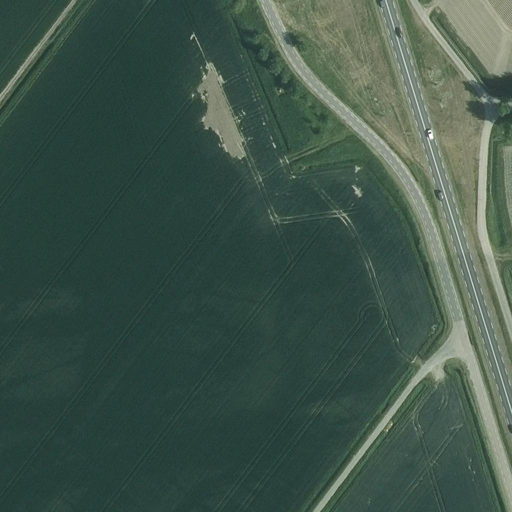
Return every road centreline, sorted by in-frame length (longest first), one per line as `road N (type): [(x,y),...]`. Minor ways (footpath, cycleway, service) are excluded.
road 1 (primary): [(385,0),(511,415)]
road 2 (unclassified): [(463,342),(405,177),(299,68),(265,0)]
road 3 (unclassified): [(511,334),(480,219),(492,110)]
road 4 (unclassified): [(316,511),(431,363),(463,342)]
road 5 (unclassified): [(511,498),(463,342)]
road 6 (unclassified): [(492,110),(413,0)]
